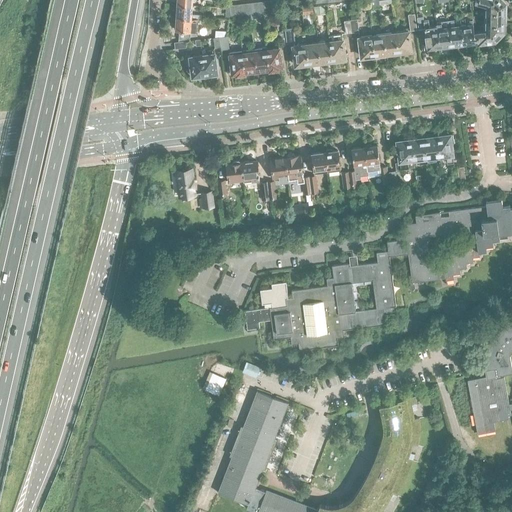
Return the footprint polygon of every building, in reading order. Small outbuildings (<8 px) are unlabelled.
[(378,0),(367,0),(369,9),(380,7),(379,4),(379,0),(378,0)] [(485,10),(506,11),(506,3),(503,3),(502,0),(475,0),(485,4),(485,10)] [(198,18),(198,19),(201,18),(202,15),(191,14),(192,5),(177,4),(176,16),(198,18)] [(314,6),(315,15),(326,14),(325,5),(314,6)] [(303,14),(313,13),(313,6),(302,7),(303,14)] [(485,23),(505,23),(506,11),(485,10),(485,23)] [(410,30),(417,29),(414,13),(408,14),(410,30)] [(198,18),(176,16),(175,29),(179,30),(178,40),(190,39),(190,36),(197,35),(198,19),(198,18)] [(440,46),(437,26),(430,27),(429,20),(424,21),(423,16),(417,17),(419,29),(425,28),(427,43),(428,43),(429,48),(432,47),(432,49),(440,48),(440,46)] [(465,18),(460,19),(464,43),(468,43),(468,45),(476,44),(473,24),(476,24),(476,22),(473,20),(465,21),(465,18)] [(346,33),(352,32),(350,19),(344,20),(346,33)] [(350,19),(352,32),(359,31),(357,19),(350,19)] [(448,20),(452,47),(460,46),(460,44),(464,43),(460,19),(448,20)] [(444,48),(452,47),(448,20),(437,22),(437,26),(440,46),(444,46),(444,48)] [(485,23),(485,29),(477,30),(479,43),(495,41),(501,35),(502,35),(502,31),(505,31),(505,23),(485,23)] [(285,32),(286,43),(287,43),(295,42),(293,27),(285,28),(285,32)] [(403,32),(396,33),(398,52),(406,51),(406,49),(411,48),(409,30),(403,31),(403,32)] [(384,34),(386,53),(398,52),(396,33),(384,34)] [(372,36),(375,55),(386,53),(384,34),(372,36)] [(220,37),(221,46),(222,50),(230,49),(228,35),(220,36),(220,37)] [(375,55),(372,36),(365,37),(365,36),(359,37),(362,54),(367,54),(367,56),(375,55)] [(215,47),(221,46),(220,37),(213,37),(215,47)] [(330,41),(332,60),(340,59),(339,57),(345,56),(342,39),(337,40),(330,41)] [(318,43),(320,62),(332,60),(330,41),(318,43)] [(306,44),(309,63),(320,62),(318,43),(306,44)] [(301,64),(309,63),(306,44),(299,45),(299,44),(293,45),(295,63),(301,62),(301,64)] [(274,48),(267,49),(269,69),(270,69),(270,70),(278,69),(277,68),(282,67),(281,62),(282,62),(281,57),(280,57),(279,45),(274,46),(274,48)] [(262,47),(254,48),(257,70),(258,70),(259,71),(263,70),(264,69),(269,69),(267,49),(262,50),(262,47)] [(246,52),(242,53),(245,72),(249,71),(251,72),(255,71),(256,70),(257,70),(254,48),(246,49),(246,52)] [(202,55),(205,76),(205,77),(213,76),(213,74),(217,73),(214,49),(208,50),(208,54),(202,55)] [(245,72),(242,53),(235,54),(235,51),(230,51),(232,73),(237,73),(237,74),(245,73),(244,72),(245,72)] [(200,76),(205,76),(202,55),(187,57),(189,71),(191,71),(192,74),(194,76),(200,75),(200,76)] [(437,135),(440,155),(446,155),(447,162),(454,162),(452,149),(454,149),(453,142),(454,142),(452,133),(437,135)] [(433,135),(424,136),(427,157),(440,155),(437,135),(433,136),(433,135)] [(427,157),(424,136),(415,137),(415,138),(411,139),(414,159),(418,158),(419,163),(428,162),(427,157)] [(415,166),(414,159),(411,139),(396,141),(397,150),(398,150),(400,162),(395,162),(396,169),(408,167),(415,166)] [(377,145),(365,146),(368,175),(368,176),(380,175),(381,183),(389,182),(387,166),(380,167),(380,164),(377,145)] [(368,175),(365,146),(352,148),(354,164),(354,170),(348,171),(350,187),(358,186),(357,179),(361,178),(360,176),(368,175)] [(338,150),(325,152),(327,171),(340,170),(338,150)] [(327,171),(325,152),(312,153),(315,173),(327,171)] [(300,155),(285,157),(288,180),(297,179),(297,183),(303,182),(305,194),(311,193),(309,176),(303,177),(300,155)] [(289,183),(288,180),(285,157),(270,159),(273,177),(279,176),(280,184),(289,183)] [(241,162),(243,178),(244,181),(260,179),(257,160),(241,162)] [(243,178),(241,162),(226,164),(228,180),(243,178)] [(180,196),(195,194),(192,169),(177,171),(180,196)] [(388,171),(390,186),(397,185),(395,170),(388,171)] [(343,188),(350,187),(348,171),(341,172),(343,188)] [(309,176),(311,193),(318,192),(316,175),(309,176)] [(228,196),(226,185),(225,185),(225,183),(226,183),(225,180),(217,181),(219,197),(228,196)] [(269,199),(267,181),(260,182),(262,199),(269,199)] [(274,181),(267,181),(269,199),(276,198),(274,181)] [(201,207),(214,205),(212,191),(202,192),(202,197),(199,197),(201,207)] [(511,207),(510,207),(510,205),(503,206),(502,199),(486,201),(487,205),(415,215),(416,222),(405,223),(408,247),(403,248),(402,238),(387,240),(388,250),(376,251),(377,261),(349,266),(348,263),(332,265),(333,276),(326,277),(327,284),(291,289),(292,296),(288,297),(286,281),(271,283),(272,287),(260,289),(262,304),(264,303),(265,307),(245,310),(247,328),(259,327),(259,320),(271,319),(274,338),(290,336),(291,343),(298,342),(299,350),(338,344),(337,337),(344,336),(343,329),(386,324),(385,314),(392,313),(391,306),(396,305),(389,255),(409,253),(412,281),(446,277),(447,283),(448,283),(447,278),(454,277),(454,273),(461,272),(460,267),(468,266),(467,261),(474,260),(474,256),(481,255),(480,251),(487,249),(487,245),(494,244),(493,239),(500,238),(500,234),(511,231),(511,207)] [(487,375),(467,379),(477,433),(495,430),(494,421),(503,419),(502,414),(511,413),(510,407),(511,407),(511,402),(509,403),(504,376),(495,378),(495,374),(511,370),(511,367),(509,353),(511,349),(511,321),(510,323),(503,326),(502,324),(501,324),(495,329),(490,336),(486,343),(486,344),(488,344),(485,351),(485,359),(485,367),(487,375)] [(394,348),(385,351),(387,359),(397,356),(394,348)] [(247,363),(244,369),(256,374),(258,368),(247,363)] [(213,372),(205,389),(219,395),(226,378),(213,372)] [(256,488),(258,480),(263,468),(264,468),(276,439),(274,438),(288,402),(257,390),(244,425),(243,425),(231,454),(232,454),(218,490),(248,502),(246,507),(257,511),(382,511),(381,511),(386,504),(389,498),(392,493),(397,496),(400,490),(403,484),(405,478),(408,473),(410,467),(413,460),(408,459),(411,454),(413,445),(418,446),(419,439),(420,432),(420,425),(419,418),(415,419),(412,404),(417,403),(415,397),(415,396),(380,405),(383,421),(384,424),(384,428),(384,432),(383,435),(382,438),(378,448),(374,459),(368,473),(364,479),(357,491),(355,494),(352,497),(349,500),(346,502),(342,504),(339,505),(336,506),(332,506),(328,506),(325,505),(322,505),(319,504),(317,509),(266,489),(265,491),(256,488)]
